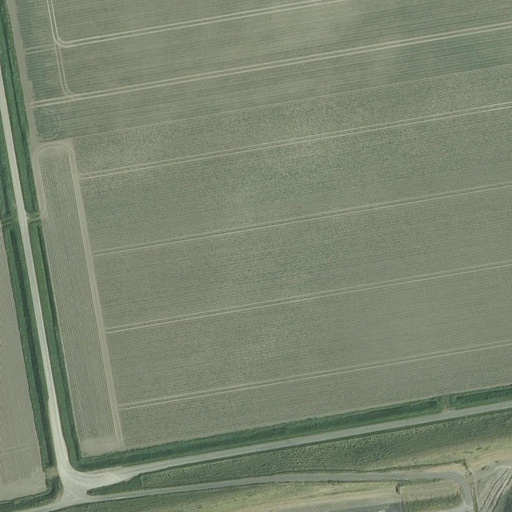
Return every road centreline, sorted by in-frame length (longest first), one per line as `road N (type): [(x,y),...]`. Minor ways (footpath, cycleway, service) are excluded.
road 1 (unclassified): [(75,484),(511,405)]
road 2 (unclassified): [(76,501),(270,479),(443,475),(464,487),(466,511)]
road 3 (unclassified): [(75,484),(59,443),(0,80)]
